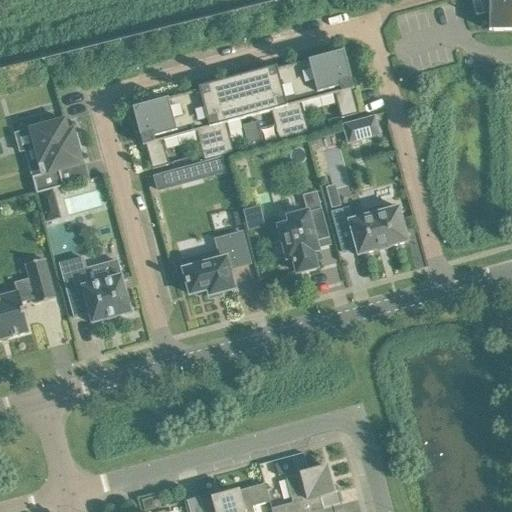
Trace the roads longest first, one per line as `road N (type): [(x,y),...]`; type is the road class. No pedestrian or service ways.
road 1 (residential): [(368,15),(100,92),(169,365)]
road 2 (residential): [(377,511),(363,464),(332,415),(69,492)]
road 3 (residential): [(445,292),(368,15)]
road 4 (tertiary): [(169,365),(445,292)]
road 5 (tertiary): [(44,399),(169,365)]
